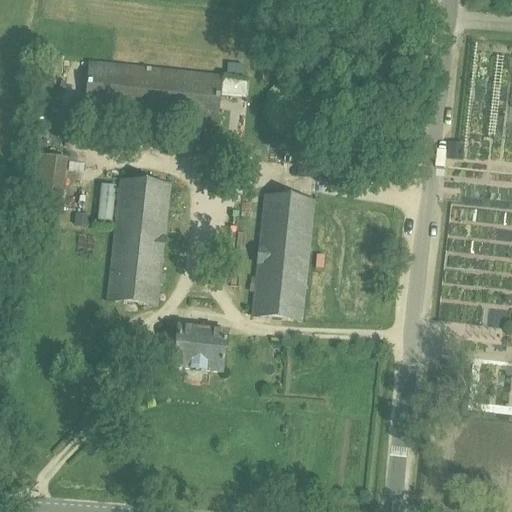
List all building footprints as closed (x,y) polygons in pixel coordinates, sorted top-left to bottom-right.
[(89,62),(84,113),(83,124),(134,129),(135,118),(215,126),(218,94),(231,95),(232,81),(220,80),(220,75),(89,62)] [(321,121),(323,110),(321,98),(315,88),(305,81),(294,79),(282,81),(272,87),(266,97),(263,108),(265,120),(271,130),(281,136),(292,139),(304,137),(314,131),(321,121)] [(465,145),(448,143),(446,160),(463,161),(465,145)] [(25,205),(62,210),(68,162),(31,157),(25,205)] [(157,308),(171,185),(119,179),(104,302),(157,308)] [(302,323),(314,201),(264,195),(250,318),(302,323)] [(220,373),(225,334),(177,329),(173,368),(220,373)]
